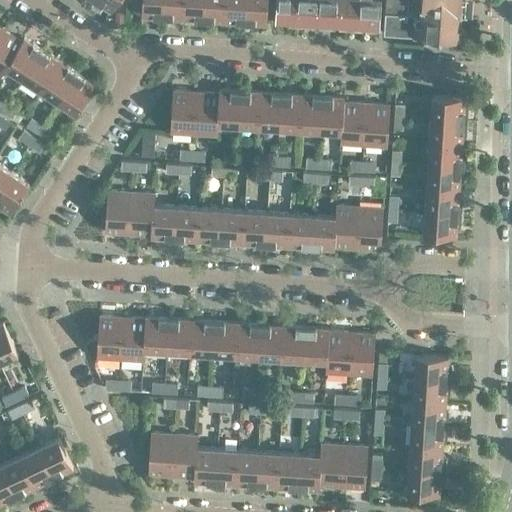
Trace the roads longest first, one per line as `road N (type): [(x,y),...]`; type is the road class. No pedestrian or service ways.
road 1 (residential): [(511,72),(129,47)]
road 2 (residential): [(380,289),(27,267)]
road 3 (residential): [(24,246),(37,214),(128,87),(129,47)]
road 4 (residential): [(104,497),(97,453),(23,295)]
road 5 (residential): [(380,289),(403,321),(511,328)]
road 6 (residential): [(511,267),(409,262),(380,289)]
